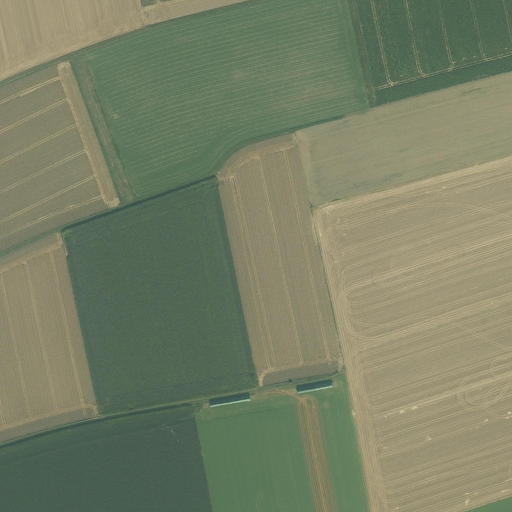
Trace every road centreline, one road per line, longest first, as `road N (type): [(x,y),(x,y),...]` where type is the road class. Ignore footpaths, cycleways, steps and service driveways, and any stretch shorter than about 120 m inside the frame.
road 1 (track): [(0,253),(220,171),(227,146),(342,116)]
road 2 (track): [(0,444),(71,423),(242,395)]
